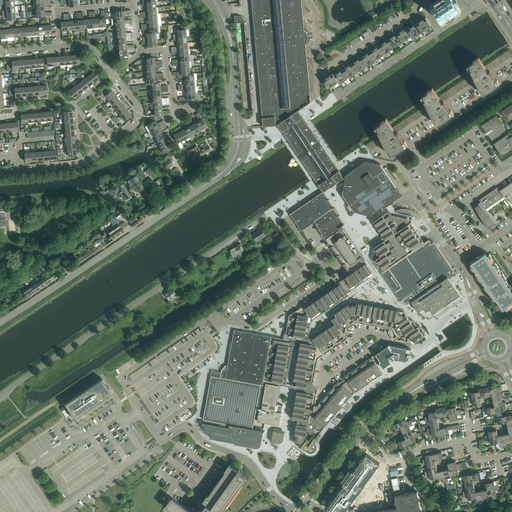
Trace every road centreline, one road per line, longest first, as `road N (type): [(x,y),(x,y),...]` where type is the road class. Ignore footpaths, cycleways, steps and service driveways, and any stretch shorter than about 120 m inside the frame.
road 1 (residential): [(0,396),(270,213)]
road 2 (tertiary): [(0,322),(215,177)]
road 3 (residential): [(0,173),(89,160),(137,121),(137,107),(112,75)]
road 4 (residential): [(295,511),(246,460),(204,443),(194,428),(183,424),(165,435)]
road 5 (residential): [(511,78),(392,159)]
road 6 (tertiary): [(214,0),(230,39),(238,122)]
road 7 (residential): [(365,429),(390,462),(466,439)]
